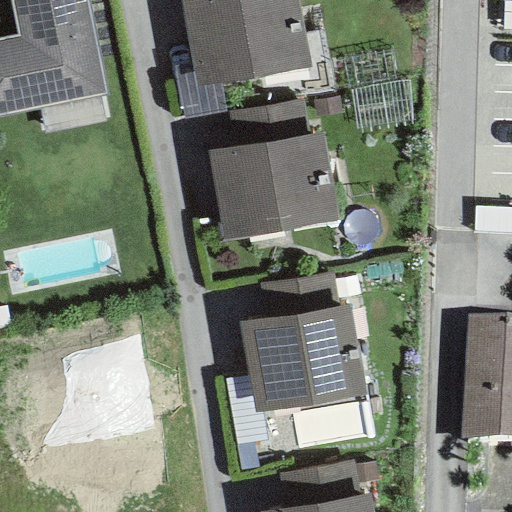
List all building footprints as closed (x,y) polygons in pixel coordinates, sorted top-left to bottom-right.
[(0,116),(106,95),(85,0),(10,0),(17,37),(0,40),(0,116)] [(180,0),(191,63),(195,87),(219,83),(309,68),(297,0),(180,0)] [(195,87),(191,63),(172,67),(181,120),(224,112),(219,83),(195,87)] [(307,135),(302,100),(227,112),(232,147),(307,135)] [(232,147),(206,151),(222,240),(336,221),(321,133),(307,135),(232,147)] [(511,207),(474,207),(472,233),(511,234),(511,207)] [(338,307),(332,273),(259,284),(264,319),(338,307)] [(264,319),(237,323),(254,413),(363,395),(347,306),(338,307),(264,319)] [(511,315),(467,315),(460,438),(511,437),(511,315)] [(352,466),(352,462),(279,474),(284,507),(357,495),(355,484),(352,466)] [(355,484),(376,480),(373,462),(352,466),(355,484)] [(259,511),(372,511),(368,494),(357,495),(284,507),(259,511)]
